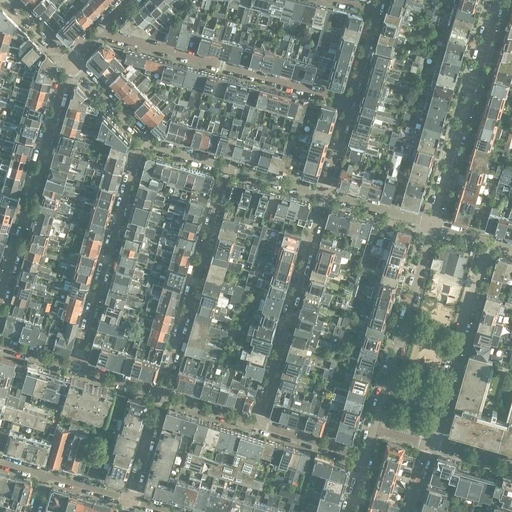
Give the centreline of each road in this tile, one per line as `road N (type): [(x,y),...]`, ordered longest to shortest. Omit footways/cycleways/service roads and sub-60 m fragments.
road 1 (residential): [(97,33),(348,99)]
road 2 (residential): [(69,61),(0,300)]
road 3 (residential): [(254,424),(324,193)]
road 4 (residential): [(228,166),(162,395)]
road 5 (residential): [(76,367),(137,152),(147,143)]
road 6 (residential): [(495,0),(429,224)]
road 7 (residential): [(429,224),(373,428)]
